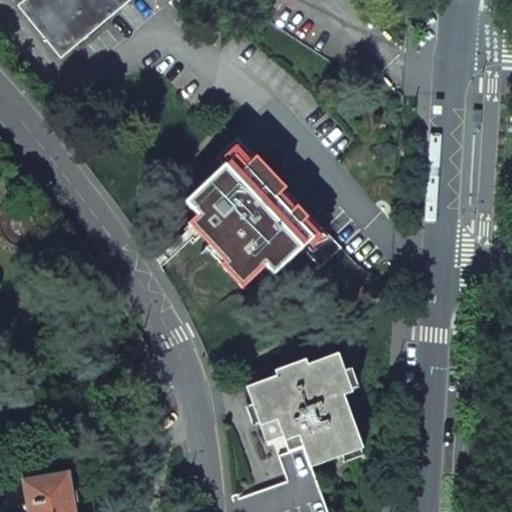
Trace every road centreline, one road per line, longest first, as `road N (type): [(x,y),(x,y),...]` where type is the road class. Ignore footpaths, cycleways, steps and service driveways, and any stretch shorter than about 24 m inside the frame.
road 1 (unknown): [(0,13),(71,83),(151,38),(176,43),(275,120),(411,263),(451,285)]
road 2 (residential): [(182,362),(143,288),(0,102)]
road 3 (secondary): [(451,285),(438,511)]
road 4 (secondary): [(467,88),(451,285)]
road 5 (residential): [(182,362),(42,419),(0,406)]
road 6 (residential): [(211,511),(182,362)]
